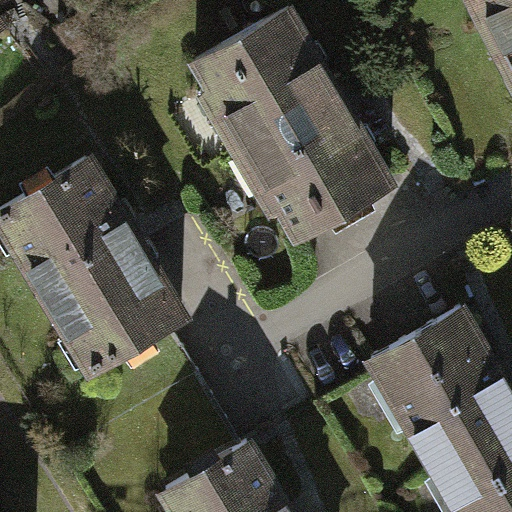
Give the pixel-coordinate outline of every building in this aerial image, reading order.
[(511,0),(468,0),(511,80),(511,0)] [(303,5),(198,67),(214,94),(202,100),(217,127),(225,120),(261,183),(250,188),(270,218),(280,210),(307,245),(407,191),(303,5)] [(0,45),(19,30),(0,6),(0,45)] [(104,155),(0,217),(0,230),(96,384),(205,325),(104,155)] [(511,511),(511,375),(471,307),(372,365),(457,511),(511,511)] [(305,511),(261,434),(164,498),(171,511),(305,511)]
